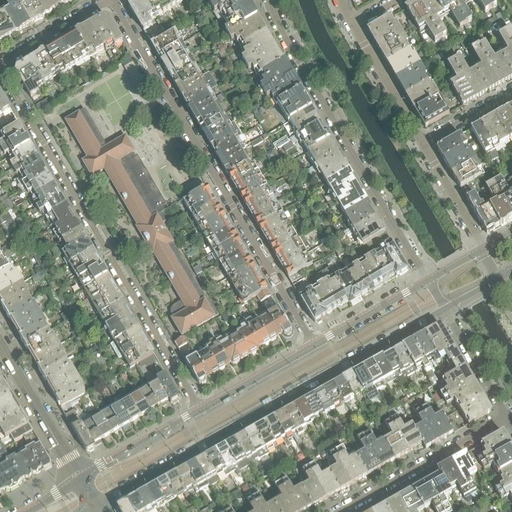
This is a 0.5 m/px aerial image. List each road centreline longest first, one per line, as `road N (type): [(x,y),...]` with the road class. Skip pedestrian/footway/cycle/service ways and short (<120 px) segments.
road 1 (residential): [(316,345),(112,0)]
road 2 (tertiary): [(97,506),(446,309)]
road 3 (residential): [(0,72),(198,410)]
road 4 (residential): [(269,0),(427,282)]
road 5 (residential): [(507,417),(340,511)]
road 6 (tertiary): [(80,480),(0,345)]
road 7 (residential): [(423,145),(354,26)]
road 8 (tertiary): [(198,410),(80,480)]
road 9 (tertiary): [(316,345),(198,410)]
road 10 (tertiary): [(427,282),(316,345)]
road 11 (residential): [(0,62),(110,0)]
road 12 (residential): [(446,309),(507,417)]
road 13 (residential): [(481,250),(423,145)]
